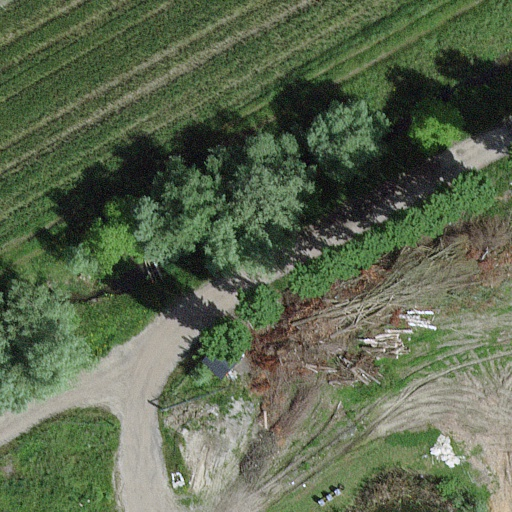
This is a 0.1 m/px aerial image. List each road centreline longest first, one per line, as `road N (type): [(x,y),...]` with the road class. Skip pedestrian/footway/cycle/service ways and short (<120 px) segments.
road 1 (track): [(0,443),(511,157)]
road 2 (track): [(470,0),(0,271)]
road 3 (track): [(163,511),(172,343)]
